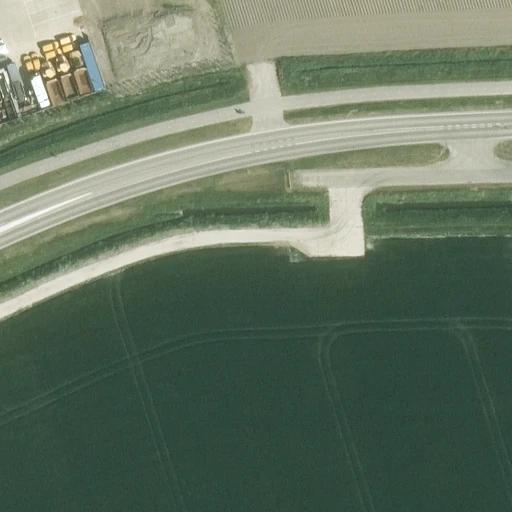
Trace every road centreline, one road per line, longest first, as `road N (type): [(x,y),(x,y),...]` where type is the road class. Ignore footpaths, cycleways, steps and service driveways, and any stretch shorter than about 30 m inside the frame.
road 1 (secondary): [(0,230),(75,197),(248,150),(511,125)]
road 2 (track): [(0,311),(173,243),(341,235),(343,180)]
road 3 (unclassified): [(302,181),(511,174)]
